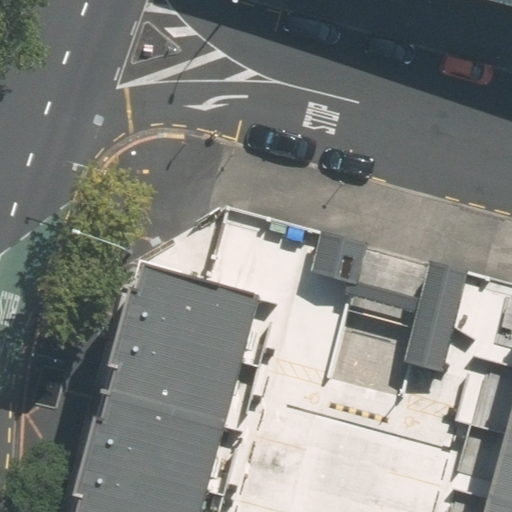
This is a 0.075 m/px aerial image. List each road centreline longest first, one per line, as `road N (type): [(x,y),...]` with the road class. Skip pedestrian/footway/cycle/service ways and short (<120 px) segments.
road 1 (residential): [(309,91),(125,107),(0,136)]
road 2 (residential): [(309,91),(511,148)]
road 3 (residential): [(191,0),(309,91)]
